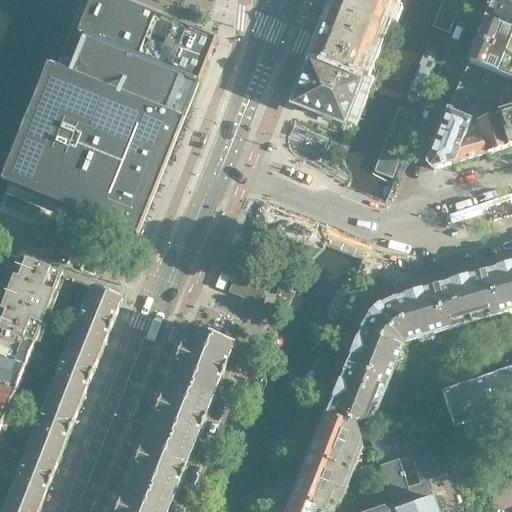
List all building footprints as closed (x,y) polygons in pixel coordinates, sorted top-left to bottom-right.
[(172,117),(169,115),(174,103),(176,102),(177,102),(179,100),(180,99),(180,98),(181,96),(181,95),(181,94),(180,92),(179,91),(184,78),(198,84),(215,42),(111,0),(92,0),(78,36),(83,38),(68,75),(49,67),(2,184),(8,186),(50,203),(137,238),(183,121),(172,117)] [(388,2),(388,0),(338,0),(334,11),(334,12),(377,29),(381,19),(389,22),(395,5),(388,2)] [(444,0),(434,27),(451,34),(465,0),(444,0)] [(511,32),(511,7),(494,1),(486,22),(511,32)] [(361,78),(380,30),(377,29),(334,12),(334,11),(332,10),(331,12),(332,13),(325,30),(324,30),(320,39),(321,39),(314,57),(313,59),(361,78)] [(511,32),(486,22),(468,64),(510,81),(511,81),(511,32)] [(413,77),(412,81),(412,85),(412,87),(413,88),(414,90),(415,91),(416,91),(417,92),(418,92),(420,91),(422,90),(423,89),(426,86),(428,82),(445,40),(430,34),(413,77)] [(497,117),(498,114),(510,81),(468,64),(448,113),(471,122),(476,121),(497,117)] [(344,125),(359,86),(310,67),(295,106),(344,125)] [(511,81),(510,81),(498,114),(508,149),(511,147),(511,81)] [(373,177),(392,184),(423,104),(404,96),(373,177)] [(462,144),(471,122),(448,113),(428,166),(428,167),(428,168),(428,169),(430,170),(431,171),(432,171),(454,165),(462,144)] [(508,149),(498,114),(497,117),(476,121),(481,138),(487,155),(508,149)] [(487,155),(481,138),(462,144),(454,165),(487,155)] [(52,211),(11,195),(3,216),(21,223),(44,232),(51,214),(52,211)] [(60,317),(73,282),(74,281),(42,268),(21,260),(0,315),(0,333),(35,347),(38,340),(42,341),(52,314),(60,317)] [(511,311),(511,265),(483,274),(431,289),(444,332),(489,319),(497,316),(500,316),(500,315),(511,311)] [(259,306),(268,282),(237,270),(228,294),(259,306)] [(291,298),(297,284),(283,279),(277,293),(291,298)] [(102,353),(122,301),(120,300),(117,299),(98,291),(95,290),(92,289),(72,341),(102,353)] [(444,332),(431,289),(396,299),(408,342),(444,332)] [(408,342),(396,299),(390,302),(387,303),(384,304),(381,306),(379,307),(375,311),(372,314),(370,316),(366,321),(363,326),(361,329),(360,331),(402,347),(404,344),(408,342)] [(191,390),(211,337),(189,328),(168,381),(191,390)] [(389,380),(402,347),(360,331),(347,364),(389,380)] [(0,360),(26,371),(35,347),(0,333),(0,360)] [(213,399),(234,346),(211,337),(191,390),(213,399)] [(81,405),(102,353),(72,341),(51,393),(81,405)] [(0,387),(17,394),(26,371),(0,360),(0,387)] [(375,416),(389,380),(347,364),(326,417),(350,427),(370,421),(370,420),(375,416)] [(511,407),(511,371),(482,382),(493,414),(511,407)] [(170,441),(191,390),(168,381),(148,432),(170,441)] [(493,414),(482,382),(468,387),(467,387),(461,389),(458,390),(442,395),(453,427),(493,414)] [(0,414),(8,417),(17,394),(0,387),(0,414)] [(193,450),(213,399),(191,390),(170,441),(193,450)] [(61,456),(81,405),(51,393),(31,444),(61,456)] [(334,511),(349,474),(361,444),(360,439),(363,432),(365,433),(370,421),(350,427),(326,417),(288,511),(334,511)] [(433,493),(429,483),(447,476),(437,447),(421,453),(410,420),(368,434),(373,449),(380,472),(373,474),(376,482),(383,480),(394,510),(394,511),(438,511),(432,493),(433,493)] [(150,491),(170,441),(148,432),(128,482),(150,491)] [(173,501),(186,469),(193,450),(170,441),(150,491),(173,501)] [(40,508),(58,464),(61,456),(31,444),(11,496),(40,508)] [(142,511),(150,491),(128,482),(116,511),(142,511)] [(168,511),(169,511),(173,501),(150,491),(142,511),(168,511)] [(373,501),(370,494),(355,499),(357,507),(373,501)] [(38,511),(40,508),(11,496),(4,511),(38,511)]
